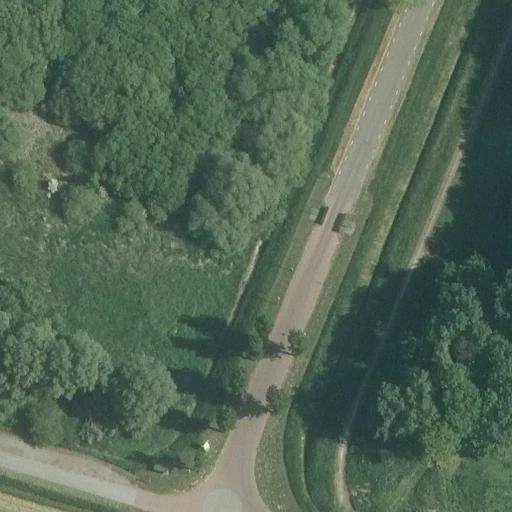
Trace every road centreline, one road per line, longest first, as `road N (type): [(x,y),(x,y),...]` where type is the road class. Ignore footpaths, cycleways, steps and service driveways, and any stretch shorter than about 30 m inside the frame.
road 1 (tertiary): [(236,498),(235,455),(420,0)]
road 2 (unclassified): [(236,498),(135,498),(0,459)]
